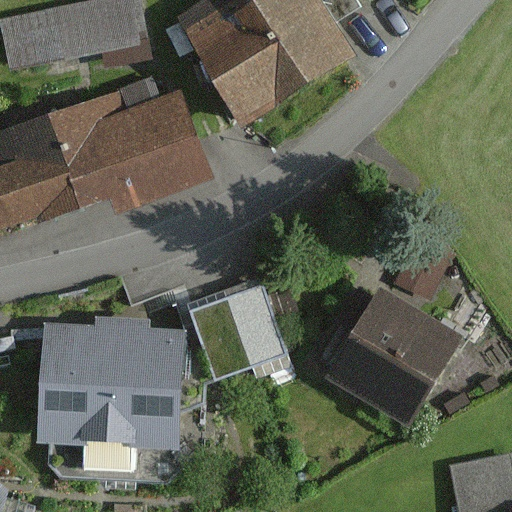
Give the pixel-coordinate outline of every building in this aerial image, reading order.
[(89,0),(0,16),(0,20),(9,72),(103,54),(105,68),(151,60),(139,0),(89,0)] [(252,0),(208,0),(180,18),(244,122),(353,55),(335,25),(319,0),(256,0),(253,2),(252,0)] [(356,0),(319,0),(335,25),(362,8),(356,0)] [(153,76),(0,129),(0,231),(111,192),(117,211),(211,178),(180,91),(161,98),(153,76)] [(417,236),(394,282),(429,299),(451,253),(417,236)] [(261,285),(190,311),(216,379),(287,353),(261,285)] [(462,338),(383,290),(327,379),(405,428),(462,338)] [(95,326),(43,324),(37,441),(86,444),(84,471),(133,474),(134,448),(180,450),(186,331),(148,329),(148,319),(95,317),(95,326)] [(511,511),(511,467),(509,454),(448,468),(457,511),(511,511)]
